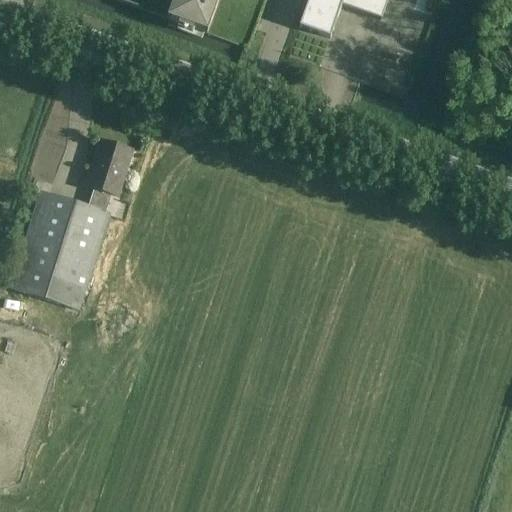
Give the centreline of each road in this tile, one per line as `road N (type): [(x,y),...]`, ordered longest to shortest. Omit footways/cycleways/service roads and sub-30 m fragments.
road 1 (tertiary): [(511,192),(253,100)]
road 2 (tertiary): [(253,100),(0,11)]
